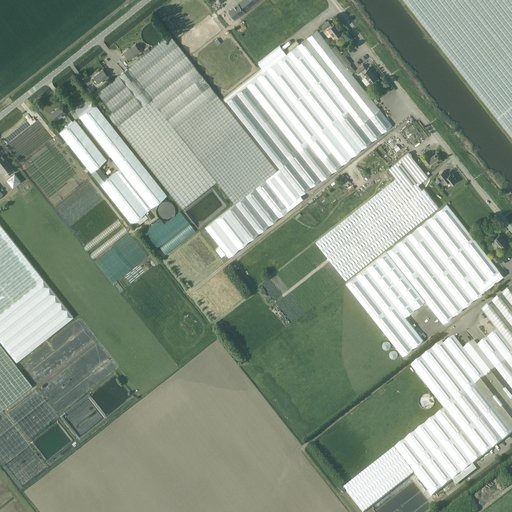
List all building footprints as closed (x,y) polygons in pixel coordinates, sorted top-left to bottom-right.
[(242,0),(228,11),(235,19),(258,0),(242,0)] [(511,0),(404,0),(511,136),(511,0)] [(163,33),(163,31),(162,29),(161,26),(160,25),(158,23),(156,22),(154,21),(151,21),(149,21),(147,22),(145,23),(143,25),(142,26),(141,28),(140,31),(140,33),(140,35),(141,37),(142,39),(143,41),(145,42),(147,43),(149,44),(152,44),(154,44),(156,43),(158,42),(160,41),(161,39),(162,37),(163,35),(163,33)] [(331,24),(328,21),(322,26),(324,29),(328,26),(329,28),(328,29),(335,39),(342,34),(335,24),(332,26),(330,24),(331,24)] [(392,125),(379,108),(352,74),(356,71),(350,64),(351,63),(344,54),(342,55),(335,45),(331,48),(321,34),(325,31),(324,29),(322,26),(287,53),(280,45),(279,46),(259,62),(263,67),(259,70),(224,98),(280,168),(277,170),(235,204),(205,227),(206,228),(220,246),(226,253),(229,257),(230,257),(303,198),(301,195),(321,180),(322,181),(392,125)] [(217,181),(235,204),(277,170),(218,95),(210,85),(170,35),(128,68),(98,92),(114,112),(109,116),(118,126),(183,208),(217,181)] [(140,50),(135,44),(128,50),(124,53),(129,59),(134,56),(134,55),(140,50)] [(365,68),(363,65),(356,70),(359,73),(362,70),(363,72),(362,73),(370,82),(377,77),(369,67),(366,70),(365,68)] [(103,69),(94,76),(92,78),(96,84),(99,82),(108,75),(103,69)] [(91,85),(87,89),(92,96),(97,93),(91,85)] [(109,177),(99,165),(107,159),(75,120),(59,132),(132,223),(167,195),(95,104),(79,117),(120,168),(109,177)] [(66,115),(64,113),(65,112),(60,106),(51,113),(56,120),(62,115),(63,117),(63,118),(66,122),(70,119),(67,114),(66,115)] [(0,166),(5,173),(7,171),(9,175),(15,170),(2,154),(4,152),(2,150),(0,151),(0,166)] [(388,168),(396,178),(411,197),(422,189),(418,185),(428,177),(409,152),(388,168)] [(430,158),(428,155),(423,159),(426,164),(429,162),(432,167),(442,159),(437,153),(430,158)] [(454,176),(452,173),(452,174),(451,173),(448,176),(443,171),(438,175),(445,183),(448,182),(450,185),(456,180),(453,176),(454,176)] [(15,173),(6,180),(13,188),(21,182),(15,173)] [(426,216),(411,197),(396,178),(315,242),(345,280),(426,216)] [(173,213),(173,211),(173,209),(173,208),(172,207),(171,205),(170,205),(169,204),(167,203),(166,203),(164,203),(163,204),(161,205),(160,205),(159,207),(158,208),(158,209),(158,211),(158,213),(158,214),(159,215),(160,216),(161,217),(163,218),(164,219),(166,219),(167,219),(169,218),(170,217),(171,217),(172,215),(173,214),(173,213)] [(356,275),(346,283),(403,355),(413,347),(423,339),(405,316),(425,300),(443,323),(453,315),(463,308),(504,276),(500,271),(447,203),(406,235),(396,243),(356,275)] [(73,317),(0,223),(0,340),(17,362),(73,317)] [(493,239),(500,247),(506,242),(500,234),(493,239)] [(220,246),(215,250),(221,257),(226,253),(220,246)] [(495,369),(511,355),(511,286),(482,310),(497,330),(477,346),(473,341),(463,348),(453,336),(443,344),(441,341),(411,365),(445,408),(495,369)] [(382,345),(382,346),(382,347),(382,348),(383,348),(383,349),(384,349),(384,350),(385,350),(386,350),(387,350),(388,350),(389,349),(390,349),(390,348),(390,347),(391,346),(391,345),(390,345),(390,344),(390,343),(389,343),(389,342),(388,342),(387,342),(387,341),(386,341),(385,341),(385,342),(384,342),(383,342),(383,343),(382,344),(382,345)] [(0,343),(0,411),(33,385),(0,343)] [(389,354),(389,355),(389,356),(389,357),(390,357),(390,358),(391,358),(391,359),(392,359),(393,359),(394,359),(395,359),(395,358),(396,358),(396,357),(397,357),(397,356),(397,355),(397,354),(397,353),(397,352),(396,352),(396,351),(395,351),(394,350),(393,350),(392,350),(392,351),(391,351),(390,351),(390,352),(389,352),(389,353),(389,354)] [(432,496),(511,433),(511,355),(495,369),(445,408),(343,487),(362,511),(363,511),(414,473),(432,496)] [(38,467),(37,464),(36,461),(35,458),(33,456),(31,455),(29,453),(26,452),(23,452),(20,452),(18,453),(15,454),(13,456),(11,458),(10,461),(9,464),(8,467),(9,470),(9,472),(11,475),(13,477),(15,479),(17,480),(20,481),(23,481),(26,481),(28,480),(31,479),(33,477),(35,475),(36,472),(37,470),(38,467)]
